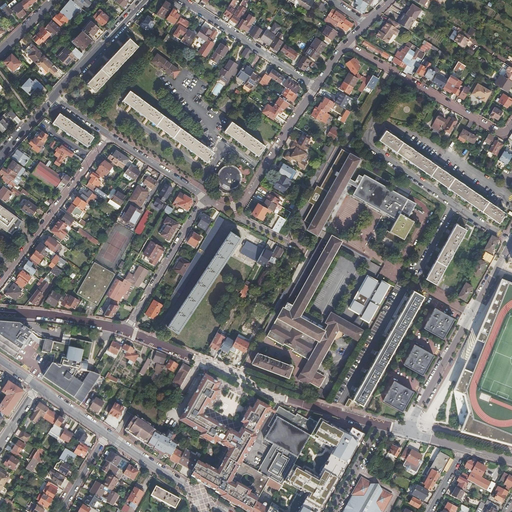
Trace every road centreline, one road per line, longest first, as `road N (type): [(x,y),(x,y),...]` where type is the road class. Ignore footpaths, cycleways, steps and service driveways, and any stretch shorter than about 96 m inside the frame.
road 1 (residential): [(511,124),(499,131),(345,43)]
road 2 (residential): [(0,284),(108,134)]
road 3 (residential): [(182,0),(315,87)]
road 4 (residential): [(203,197),(126,329)]
road 5 (residential): [(234,206),(315,87)]
road 6 (residential): [(402,287),(334,412)]
road 7 (residential): [(144,0),(52,97)]
road 8 (residential): [(0,311),(126,329)]
